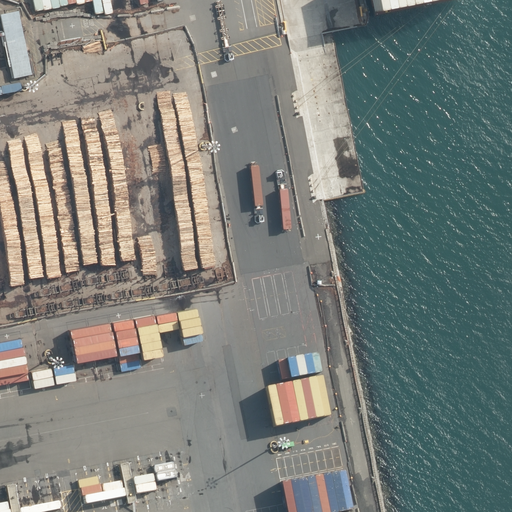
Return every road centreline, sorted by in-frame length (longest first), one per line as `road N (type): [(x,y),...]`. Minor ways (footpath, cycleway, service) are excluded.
road 1 (unknown): [(307,511),(255,245)]
road 2 (unknown): [(0,293),(255,245)]
road 3 (unknown): [(255,245),(221,0)]
